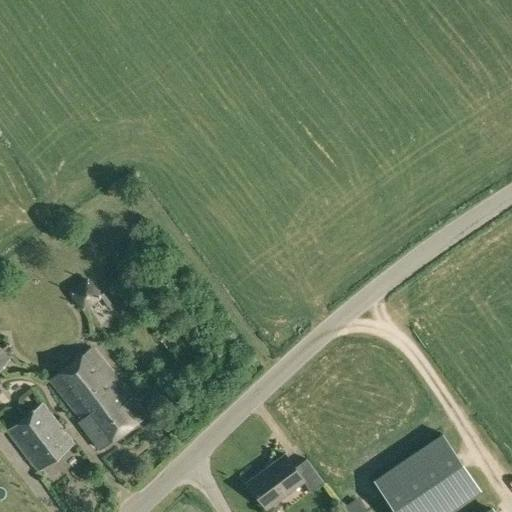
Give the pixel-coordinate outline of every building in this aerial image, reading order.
[(75,287),(89,305),(104,293),(90,276),(75,287)] [(0,345),(0,366),(10,354),(0,345)] [(49,378),(81,419),(78,421),(99,448),(145,413),(132,397),(131,398),(91,346),(49,378)] [(37,470),(74,442),(42,401),(6,429),(37,470)] [(442,432),(375,477),(399,511),(444,511),(480,488),(465,467),(456,453),(442,432)] [(266,507),(302,480),(311,491),(324,482),(306,458),(294,466),(285,454),(247,481),(266,507)] [(365,511),(356,497),(333,511),(365,511)]
